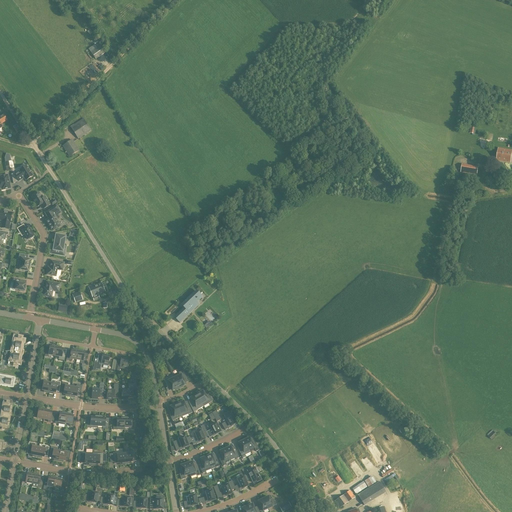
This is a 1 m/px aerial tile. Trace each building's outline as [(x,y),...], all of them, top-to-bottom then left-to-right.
[(106,52),(99,42),(89,49),(96,59),(106,52)] [(91,131),(83,119),(70,127),(78,139),(91,131)] [(72,140),(63,146),(70,156),(78,151),(72,140)] [(496,162),(510,164),(511,152),(507,152),(508,148),(498,147),(496,162)] [(461,173),(477,175),(478,167),(462,164),(461,173)] [(19,170),(20,171),(14,175),(18,181),(24,178),(26,181),(33,176),(26,166),(19,170)] [(494,178),(504,179),(505,170),(495,169),(494,178)] [(0,188),(0,189),(1,190),(10,189),(7,175),(0,176),(0,188)] [(41,205),(43,209),(50,205),(45,196),(42,198),(39,193),(35,195),(35,194),(32,196),(32,197),(31,197),(37,207),(41,205)] [(58,215),(61,213),(56,206),(48,211),(50,215),(51,215),(52,216),(46,220),(53,231),(61,226),(57,220),(59,219),(59,217),(58,215)] [(5,210),(4,211),(4,212),(0,211),(0,220),(3,221),(1,228),(8,229),(10,222),(12,213),(8,212),(8,211),(8,210),(5,210)] [(25,235),(28,240),(30,238),(30,239),(34,237),(33,236),(34,236),(28,227),(26,228),(23,225),(17,229),(22,236),(25,235)] [(0,242),(3,243),(3,240),(5,240),(6,235),(8,236),(8,232),(2,231),(1,234),(0,233),(0,242)] [(56,235),(54,246),(52,245),(50,253),(64,256),(66,248),(63,247),(65,236),(56,235)] [(19,270),(28,271),(29,267),(30,264),(29,264),(30,260),(27,259),(28,255),(20,254),(19,258),(21,259),(19,270)] [(48,269),(48,270),(47,270),(47,275),(56,276),(57,270),(63,271),(64,263),(51,260),(49,269),(48,269)] [(16,282),(15,289),(20,290),(20,291),(23,292),(24,291),(25,291),(26,284),(20,283),(20,280),(14,279),(13,282),(16,282)] [(44,290),(44,291),(43,296),(45,296),(46,297),(48,298),(49,297),(52,297),(53,291),(59,292),(60,284),(47,282),(45,290),(44,290)] [(94,286),(94,285),(89,287),(93,297),(98,295),(98,294),(104,291),(101,283),(94,286)] [(180,322),(200,303),(198,301),(203,296),(197,289),(181,303),(184,307),(174,316),(180,322)] [(72,295),(75,303),(83,300),(79,292),(72,295)] [(15,336),(12,351),(22,352),(24,340),(21,340),(21,337),(15,336)] [(48,355),(55,356),(57,346),(52,345),(52,347),(50,346),(49,349),(46,348),(45,356),(48,357),(48,355)] [(57,346),(55,356),(59,357),(58,360),(64,361),(65,354),(62,354),(63,349),(61,348),(61,347),(57,346)] [(73,359),(76,360),(78,350),(74,349),(73,351),(71,350),(70,355),(67,355),(66,360),(72,361),(73,359)] [(78,350),(76,360),(80,360),(80,364),(86,365),(87,359),(84,359),(85,353),(82,352),(83,351),(78,350)] [(22,352),(12,351),(9,365),(16,366),(16,364),(20,364),(22,352)] [(98,355),(96,369),(100,370),(102,364),(108,365),(110,356),(105,355),(105,356),(98,355)] [(123,359),(122,359),(117,358),(114,373),(119,374),(120,367),(127,369),(129,359),(124,358),(123,359)] [(184,370),(173,375),(179,389),(183,387),(182,386),(185,384),(182,378),(186,376),(184,370)] [(179,389),(173,375),(163,380),(167,388),(169,386),(171,387),(172,391),(175,389),(176,390),(179,389)] [(3,376),(1,386),(13,388),(14,384),(16,385),(17,378),(3,376)] [(44,392),(48,393),(50,383),(47,383),(46,381),(46,380),(41,379),(39,387),(42,388),(42,390),(44,391),(44,392)] [(128,390),(122,390),(122,400),(127,400),(127,398),(133,398),(133,390),(137,390),(137,380),(133,380),(133,384),(128,384),(128,390)] [(50,383),(48,393),(53,394),(53,392),(55,393),(56,390),(59,391),(61,382),(55,381),(54,384),(50,383)] [(65,396),(70,397),(72,387),(67,386),(68,383),(62,382),(62,387),(65,388),(63,394),(66,395),(65,396)] [(92,399),(97,399),(97,398),(103,398),(104,384),(99,383),(99,389),(92,389),(92,399)] [(114,390),(107,390),(107,400),(112,400),(112,398),(118,399),(119,384),(114,384),(114,390)] [(72,387),(70,397),(74,398),(75,396),(77,397),(78,391),(81,392),(82,386),(77,385),(75,388),(72,387)] [(203,391),(196,395),(203,406),(213,401),(210,396),(207,398),(203,391)] [(203,406),(196,395),(190,398),(194,405),(191,407),(194,412),(203,406)] [(3,400),(1,415),(11,417),(13,405),(9,404),(10,402),(3,400)] [(184,401),(177,404),(182,417),(193,413),(190,407),(186,409),(184,401)] [(182,417),(177,404),(170,407),(173,414),(170,415),(172,421),(182,417)] [(37,418),(44,419),(46,409),(41,408),(41,410),(39,410),(37,418)] [(46,409),(44,419),(47,420),(48,422),(50,422),(52,412),(50,412),(50,410),(46,409)] [(212,413),(217,422),(221,419),(216,411),(212,413)] [(222,424),(225,430),(228,429),(233,426),(232,425),(236,423),(230,412),(229,411),(223,414),(227,421),(222,424)] [(62,422),(65,423),(67,413),(62,412),(62,414),(60,413),(59,419),(56,418),(55,423),(61,425),(62,422)] [(67,413),(65,423),(69,423),(69,425),(69,426),(75,427),(76,419),(73,418),(73,416),(71,415),(72,414),(67,413)] [(11,417),(1,415),(0,418),(0,429),(4,430),(5,428),(8,429),(11,417)] [(86,428),(97,428),(98,416),(94,416),(93,417),(87,417),(86,428)] [(98,416),(97,428),(98,429),(98,426),(102,426),(103,429),(109,429),(109,419),(103,418),(103,417),(98,416)] [(113,430),(124,430),(124,418),(119,417),(119,419),(113,419),(113,430)] [(124,418),(124,430),(124,427),(135,428),(135,419),(129,419),(129,418),(124,418)] [(206,432),(209,438),(212,437),(217,435),(216,434),(221,432),(216,423),(210,426),(212,429),(206,432)] [(197,429),(198,432),(195,433),(197,437),(194,438),(194,437),(190,439),(193,445),(196,444),(201,442),(200,441),(205,439),(200,428),(197,429)] [(487,435),(491,439),(497,435),(492,430),(487,435)] [(180,443),(178,444),(177,443),(174,445),(176,451),(180,450),(185,449),(184,447),(188,446),(185,437),(179,439),(180,443)] [(249,438),(244,440),(250,453),(250,452),(249,450),(254,447),(256,452),(259,450),(256,443),(253,445),(249,438)] [(244,440),(239,443),(239,444),(243,452),(240,453),(242,457),(245,455),(250,453),(244,440)] [(32,457),(37,457),(39,448),(35,447),(36,444),(29,442),(27,452),(31,452),(30,455),(33,455),(32,457)] [(39,448),(37,457),(41,458),(42,457),(44,457),(44,455),(48,455),(49,447),(46,446),(45,449),(39,448)] [(54,460),(58,461),(60,451),(57,451),(57,448),(51,447),(50,452),(53,453),(52,459),(54,459),(54,460)] [(225,449),(231,461),(230,460),(235,458),(236,459),(239,458),(237,452),(234,454),(231,447),(225,449)] [(225,449),(220,451),(220,452),(223,459),(220,461),(222,464),(225,463),(225,464),(231,461),(225,449)] [(124,452),(125,464),(130,463),(130,462),(136,461),(135,450),(129,451),(129,452),(128,454),(124,454),(124,452)] [(60,451),(58,461),(63,462),(63,461),(65,461),(66,459),(69,459),(70,451),(67,451),(67,453),(60,451)] [(125,464),(124,452),(113,453),(114,464),(120,463),(120,465),(125,464)] [(87,465),(92,465),(92,453),(81,453),(81,463),(87,464),(87,465)] [(92,453),(92,465),(97,466),(97,464),(103,464),(104,454),(92,453)] [(211,455),(206,457),(211,470),(220,466),(217,460),(214,461),(211,455)] [(211,470),(206,457),(200,459),(203,466),(200,467),(202,474),(206,472),(211,470)] [(192,462),(186,464),(191,477),(196,475),(200,474),(197,467),(194,469),(192,463),(192,462)] [(180,474),(179,474),(181,480),(185,478),(184,476),(190,474),(190,477),(191,477),(186,464),(181,466),(183,471),(179,472),(180,474)] [(248,468),(242,470),(247,480),(251,478),(253,483),(257,481),(257,482),(261,480),(259,477),(260,477),(259,476),(257,473),(259,472),(257,469),(256,469),(255,468),(251,470),(251,469),(249,470),(248,468)] [(385,477),(395,470),(393,468),(383,475),(385,477)] [(26,482),(32,483),(34,474),(30,473),(29,474),(27,474),(26,482)] [(237,485),(240,491),(244,489),(244,488),(248,486),(242,473),(239,475),(241,478),(238,480),(240,484),(237,485)] [(389,484),(400,477),(397,473),(386,480),(389,484)] [(34,474),(32,483),(32,487),(41,489),(43,479),(40,479),(40,476),(38,476),(39,474),(34,474)] [(372,476),(364,481),(368,487),(376,482),(372,476)] [(54,487),(56,478),(51,477),(51,478),(49,478),(48,480),(45,480),(43,488),(49,489),(50,487),(54,487)] [(54,487),(53,491),(60,492),(59,493),(63,494),(64,489),(60,488),(62,481),(62,480),(60,480),(60,478),(56,478),(54,487)] [(352,489),(356,494),(367,487),(363,481),(352,489)] [(357,495),(364,506),(386,492),(379,481),(357,495)] [(227,483),(221,485),(224,492),(221,493),(223,498),(228,496),(227,495),(232,493),(227,483)] [(207,497),(204,498),(206,504),(211,502),(210,501),(215,500),(212,490),(206,492),(207,497)] [(334,501),(339,508),(355,498),(350,490),(334,501)] [(83,501),(87,502),(92,503),(92,502),(96,503),(98,493),(92,492),(91,498),(88,497),(88,495),(85,494),(83,501)] [(107,500),(104,500),(104,498),(101,497),(100,504),(103,505),(108,506),(108,505),(113,505),(114,496),(108,495),(107,500)] [(189,496),(190,502),(187,503),(188,508),(193,507),(193,505),(197,504),(196,495),(189,496)] [(159,496),(159,499),(156,499),(156,505),(153,505),(153,503),(150,503),(150,510),(153,510),(158,510),(158,509),(163,509),(163,496),(159,496)] [(120,507),(125,508),(125,507),(129,507),(130,498),(127,497),(124,497),(123,503),(120,502),(121,500),(117,500),(116,507),(120,507)] [(263,499),(268,508),(276,504),(273,498),(270,500),(268,497),(263,499)] [(140,498),(140,504),(137,504),(137,502),(133,501),(133,508),(136,509),(141,510),(141,508),(146,508),(147,499),(140,498)] [(263,499),(258,501),(260,505),(262,509),(259,510),(259,511),(263,511),(268,508),(263,499)]
